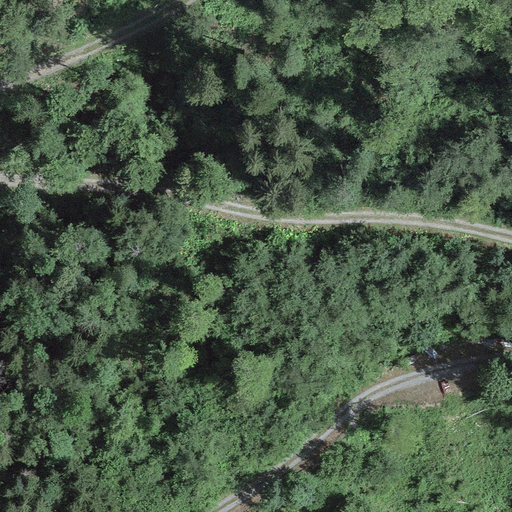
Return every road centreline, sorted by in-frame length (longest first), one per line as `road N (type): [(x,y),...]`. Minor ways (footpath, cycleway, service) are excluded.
road 1 (track): [(0,177),(190,197),(278,216),(440,220),(511,237)]
road 2 (track): [(213,511),(356,399),(401,380),(511,360)]
road 3 (track): [(183,0),(0,89)]
